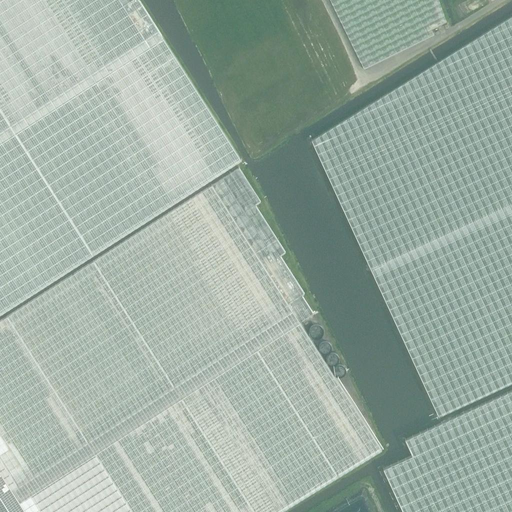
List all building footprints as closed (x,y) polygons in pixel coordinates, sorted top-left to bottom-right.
[(0,0),(0,317),(37,294),(143,227),(240,164),(203,107),(188,83),(135,0),(0,0)] [(329,0),(363,70),(434,35),(431,29),(446,22),(438,0),(329,0)] [(511,14),(311,140),(439,415),(511,381),(511,14)] [(238,167),(0,320),(0,473),(25,511),(277,511),(381,448),(299,322),(313,314),(301,295),(304,294),(280,256),(285,252),(255,205),(260,202),(238,167)] [(511,511),(511,388),(457,414),(405,439),(412,455),(383,468),(402,511),(511,511)] [(25,511),(0,473),(0,511),(25,511)]
